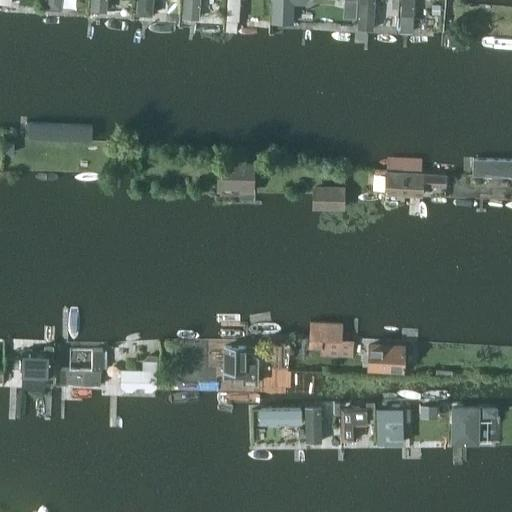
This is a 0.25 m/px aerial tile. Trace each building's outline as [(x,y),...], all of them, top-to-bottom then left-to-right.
[(61,0),(45,0),(45,8),(61,9),(61,0)] [(107,0),(91,0),(91,10),(107,11),(107,0)] [(152,0),(136,0),(135,14),(152,15),(152,0)] [(199,0),(183,0),(182,17),(198,18),(199,0)] [(239,0),(227,0),(226,19),(238,20),(239,0)] [(274,0),(273,21),(291,22),(292,1),(305,1),(305,0),(274,0)] [(373,0),(357,0),(358,4),(356,29),(372,29),(373,0)] [(413,0),(400,0),(400,8),(399,31),(412,31),(413,0)] [(70,115),(0,111),(0,136),(69,139),(70,115)] [(511,159),(472,158),(471,175),(511,175),(511,159)] [(252,164),(220,163),(219,186),(242,186),(242,191),(251,191),(252,164)] [(422,174),(386,172),(385,192),(421,194),(422,185),(422,174)] [(446,175),(422,174),(422,185),(445,186),(446,175)] [(342,209),(342,186),(311,186),(310,209),(342,209)] [(342,323),(310,321),(309,346),(321,347),(321,354),(353,355),(354,340),(342,339),(342,323)] [(271,341),(271,353),(284,353),(284,341),(271,341)] [(54,343),(46,343),(46,347),(33,347),(33,355),(30,355),(30,363),(32,363),(32,374),(53,375),(54,343)] [(369,344),(368,366),(381,367),(381,368),(403,369),(404,349),(382,348),(383,345),(369,344)] [(245,346),(225,346),(225,376),(244,377),(244,382),(257,383),(257,357),(245,357),(245,346)] [(88,369),(102,369),(102,348),(88,348),(88,369)] [(130,370),(118,370),(118,386),(121,390),(131,390),(134,387),(141,387),(141,390),(148,390),(154,385),(153,371),(130,370)] [(288,370),(262,370),(262,387),(287,388),(288,370)] [(367,406),(367,415),(375,415),(375,404),(367,404),(367,406)] [(323,406),(306,405),(306,409),(307,436),(307,441),(324,441),(323,406)] [(435,420),(435,405),(421,405),(420,420),(435,420)] [(367,406),(342,407),(343,440),(355,439),(354,424),(367,424),(367,415),(367,406)] [(476,406),(450,406),(450,442),(477,442),(476,406)] [(495,406),(482,406),(482,416),(495,416),(495,406)] [(401,408),(376,409),(377,444),(403,442),(402,420),(408,420),(408,407),(401,408)] [(302,408),(260,408),(260,421),(302,421),(302,408)]
